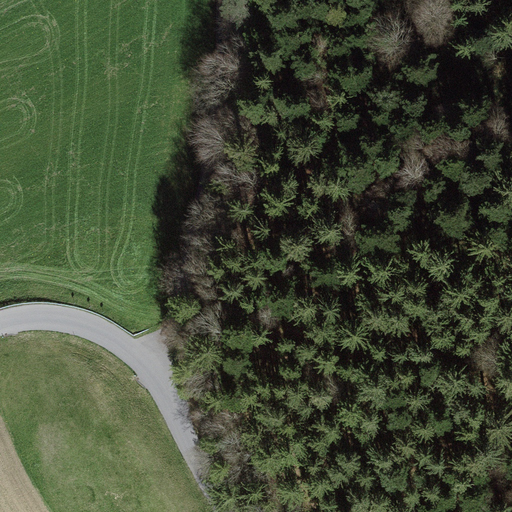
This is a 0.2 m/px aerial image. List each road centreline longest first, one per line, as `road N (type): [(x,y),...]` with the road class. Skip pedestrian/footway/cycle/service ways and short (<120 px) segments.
road 1 (unclassified): [(228,0),(225,87),(199,238),(159,387)]
road 2 (unclassified): [(159,387),(113,335),(56,316),(0,322)]
road 3 (unclassified): [(226,511),(159,387)]
